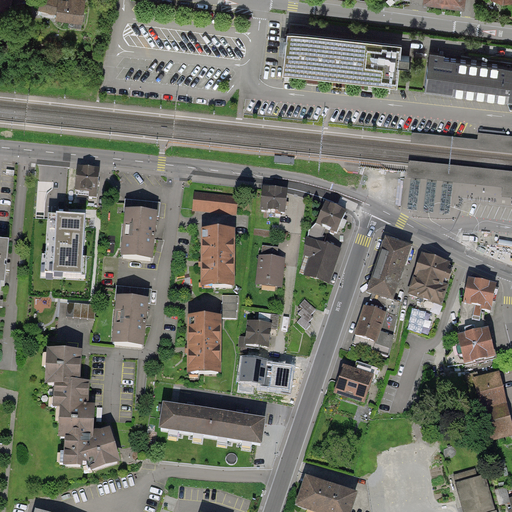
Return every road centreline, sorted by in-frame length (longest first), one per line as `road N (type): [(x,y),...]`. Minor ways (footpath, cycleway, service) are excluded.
road 1 (tertiary): [(375,207),(282,179),(0,147)]
road 2 (tertiary): [(271,511),(375,207)]
road 3 (residential): [(245,0),(511,36)]
road 4 (tertiary): [(511,273),(375,207)]
road 5 (track): [(391,369),(423,232)]
